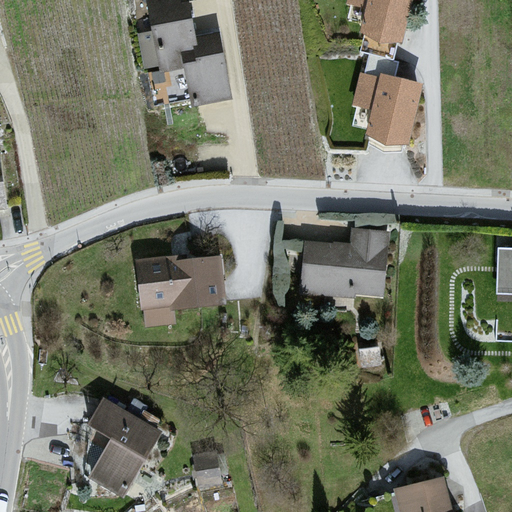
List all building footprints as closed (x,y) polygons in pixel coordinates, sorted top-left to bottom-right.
[(185,0),(140,0),(158,74),(181,70),(189,109),(230,103),(208,25),(192,28),(185,0)] [(412,0),(367,0),(358,34),(378,44),(399,45),(412,0)] [(421,89),(381,76),(366,136),(387,148),(407,149),(421,89)] [(349,246),(300,243),(298,298),(381,301),(388,237),(350,233),(349,246)] [(511,250),(494,250),(494,299),(511,299),(511,250)] [(220,257),(133,264),(136,312),(143,314),(143,329),(225,317),(220,257)] [(100,400),(83,427),(107,442),(85,482),(120,500),(159,433),(100,400)] [(445,511),(440,481),(392,491),(396,511),(445,511)]
